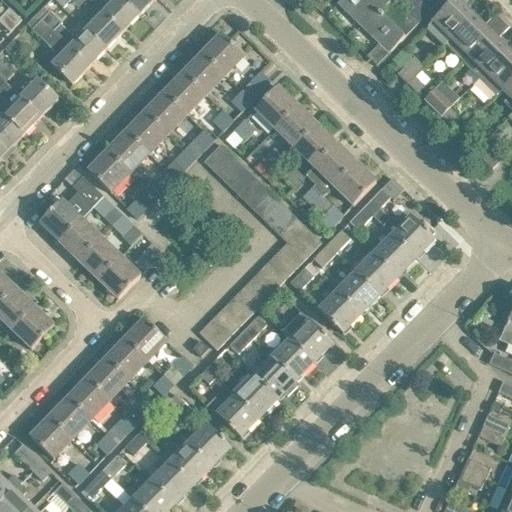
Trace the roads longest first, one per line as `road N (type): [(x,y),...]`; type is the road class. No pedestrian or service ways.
road 1 (unclassified): [(505,249),(254,6)]
road 2 (residential): [(280,476),(505,249)]
road 3 (residential): [(2,216),(216,0)]
road 4 (residential): [(0,427),(81,343),(87,321),(78,301),(0,226)]
